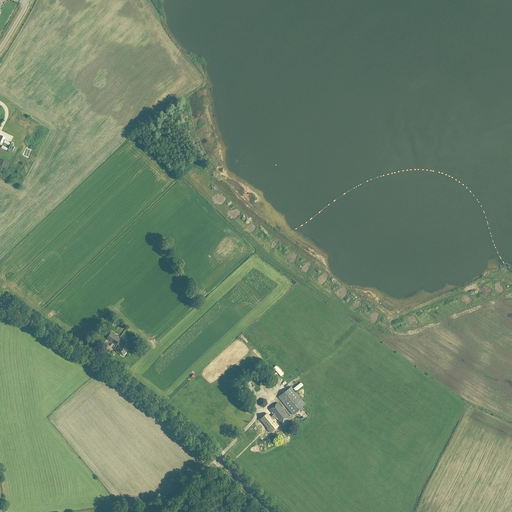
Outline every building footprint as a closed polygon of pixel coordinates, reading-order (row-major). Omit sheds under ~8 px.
[(123,356),(130,345),(124,340),(121,344),(118,342),(120,339),(110,333),(107,338),(116,345),(116,344),(119,346),(116,351),(123,356)] [(251,384),(248,387),(252,392),(257,392),(262,388),(260,386),(264,383),(260,378),(254,378),(249,382),(251,384)] [(305,405),(291,387),(278,397),(292,415),(305,405)] [(262,399),(259,402),(260,406),(264,408),(267,404),(266,400),(262,399)] [(277,403),(269,410),(273,415),(275,418),(281,424),(289,417),(277,403)] [(267,414),(260,419),(268,428),(267,429),(270,433),(278,426),(273,419),(275,418),(273,415),(270,417),(267,414)]
